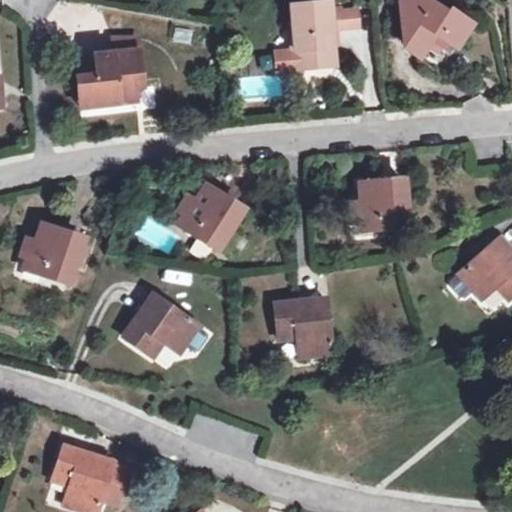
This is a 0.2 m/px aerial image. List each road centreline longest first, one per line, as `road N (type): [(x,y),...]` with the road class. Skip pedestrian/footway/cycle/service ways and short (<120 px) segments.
road 1 (residential): [(511,120),(47,166)]
road 2 (residential): [(420,511),(258,479),(0,385)]
road 3 (residential): [(47,166),(32,0)]
